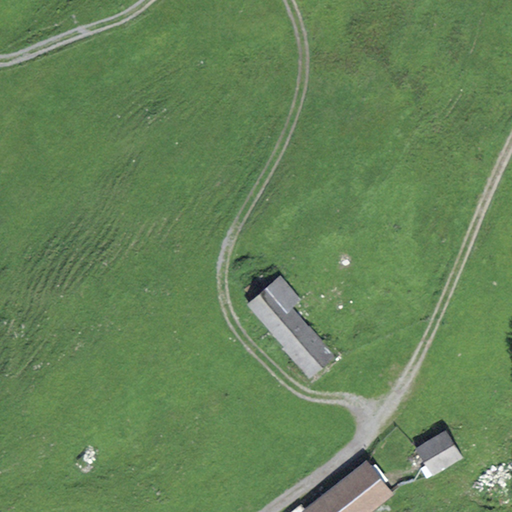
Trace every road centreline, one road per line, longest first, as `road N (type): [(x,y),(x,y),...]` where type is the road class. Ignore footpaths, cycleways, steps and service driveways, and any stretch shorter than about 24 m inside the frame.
road 1 (track): [(286,0),(309,65),(230,248),(222,307),(312,400),(376,424)]
road 2 (track): [(511,184),(376,424),(261,511)]
road 3 (track): [(0,53),(129,14),(143,0)]
